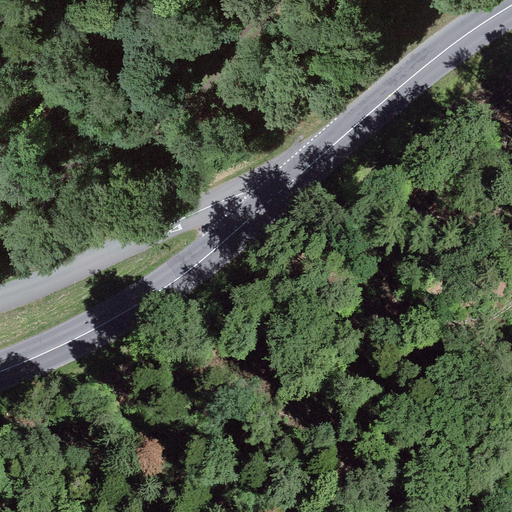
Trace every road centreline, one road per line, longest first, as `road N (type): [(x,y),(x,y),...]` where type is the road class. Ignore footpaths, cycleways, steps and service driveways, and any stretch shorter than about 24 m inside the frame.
road 1 (tertiary): [(282,190),(162,289),(0,371)]
road 2 (tertiary): [(282,190),(230,198),(0,298)]
road 3 (tertiary): [(511,5),(428,62),(282,190)]
